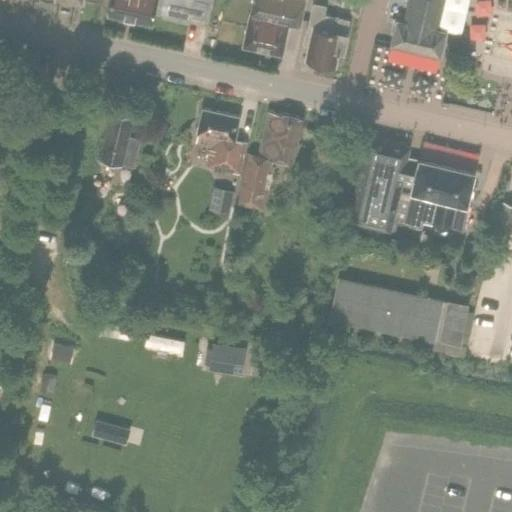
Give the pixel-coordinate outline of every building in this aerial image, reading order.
[(110,0),(108,14),(151,23),(154,11),(163,13),(162,15),(189,21),(190,15),(208,19),(212,0),(110,0)] [(299,25),(304,0),(252,0),(250,10),(242,45),(282,54),(288,23),(299,25)] [(440,55),(446,29),(461,33),(469,0),(408,0),(404,19),(396,18),(390,43),(440,55)] [(346,32),(349,18),(324,13),(326,4),(312,2),(303,43),(308,44),(305,59),(335,65),(339,48),(343,49),(346,32)] [(239,172),(246,140),(234,138),(239,115),(202,107),(197,131),(197,132),(195,142),(211,145),(206,165),(239,172)] [(100,158),(121,163),(132,165),(138,138),(128,135),(133,113),(111,108),(100,158)] [(292,162),(302,116),(279,111),(278,111),(268,109),(258,153),(248,151),(237,203),(264,209),(273,166),(270,166),(272,157),(292,162)] [(392,221),(404,224),(403,227),(420,230),(422,220),(460,229),(474,169),(418,156),(417,157),(407,155),(409,145),(368,136),(348,220),(390,229),(392,221)] [(209,208),(228,212),(232,195),(213,191),(209,208)] [(501,210),(500,209),(497,221),(498,221),(496,228),(510,231),(511,224),(511,202),(503,201),(501,210)] [(469,279),(480,282),(483,270),(472,267),(469,279)] [(448,350),(458,352),(465,353),(473,311),(466,309),(468,303),(448,299),(443,298),(338,276),(330,315),(360,321),(434,337),(440,338),(450,340),(448,350)] [(131,326),(101,320),(99,332),(128,338),(131,326)] [(50,358),(70,362),(73,346),(53,342),(50,358)] [(240,371),(243,349),(215,344),(211,367),(240,371)] [(252,364),(251,373),(263,375),(264,366),(252,364)] [(40,390),(53,393),(56,375),(43,372),(40,390)]
